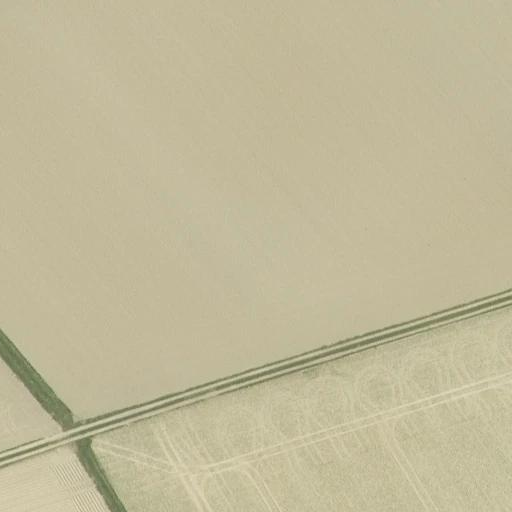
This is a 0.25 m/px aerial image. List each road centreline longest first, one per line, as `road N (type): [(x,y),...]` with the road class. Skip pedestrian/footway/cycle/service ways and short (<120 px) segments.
road 1 (track): [(511,299),(0,463)]
road 2 (track): [(0,350),(73,439),(116,511)]
